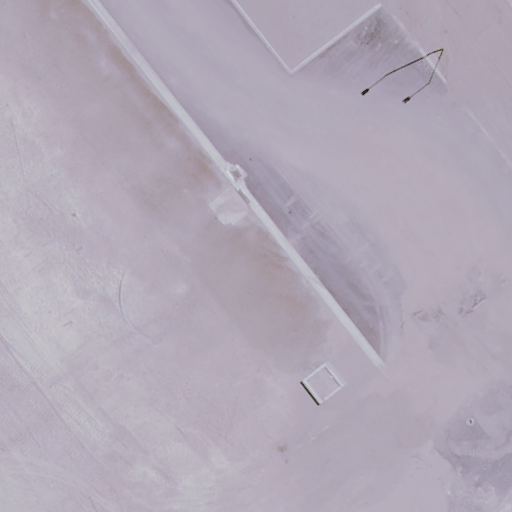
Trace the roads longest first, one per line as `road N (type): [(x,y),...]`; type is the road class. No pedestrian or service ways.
road 1 (unknown): [(67,0),(390,511)]
road 2 (residential): [(0,131),(104,58)]
